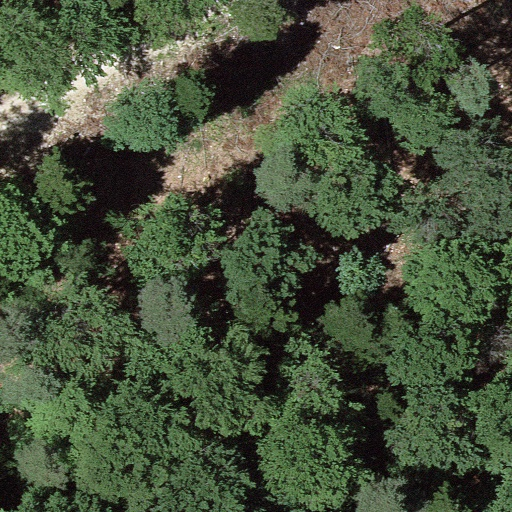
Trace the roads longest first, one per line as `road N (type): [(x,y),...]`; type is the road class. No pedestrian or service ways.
road 1 (track): [(0,430),(511,241)]
road 2 (track): [(209,0),(0,128)]
